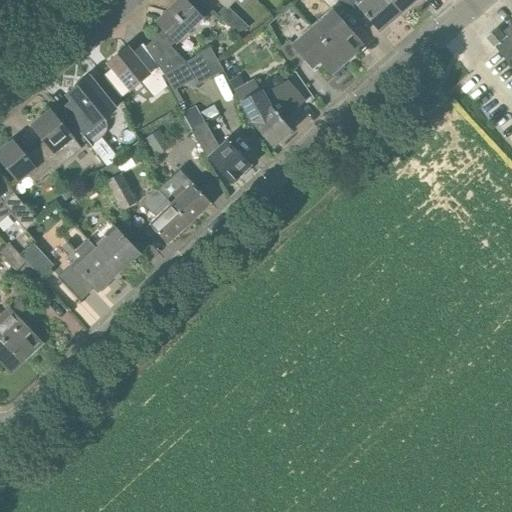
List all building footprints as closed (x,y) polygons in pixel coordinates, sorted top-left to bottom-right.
[(164,30),(145,48),(164,75),(185,63),(186,62),(172,48),(202,19),(183,0),(181,0),(158,23),(164,30)] [(320,0),(331,12),(312,28),(344,64),(364,46),(339,18),(346,11),(336,0),(320,0)] [(336,0),(346,11),(355,4),(379,33),(400,15),(387,0),(336,0)] [(387,0),(400,15),(417,0),(387,0)] [(237,34),(249,27),(226,7),(218,16),(237,34)] [(344,64),(312,28),(292,45),(288,41),(278,50),(296,69),(305,60),(313,69),(320,62),(331,75),(344,64)] [(487,39),(494,47),(505,37),(498,30),(487,39)] [(145,48),(145,47),(144,48),(149,55),(140,62),(128,48),(108,63),(131,91),(140,82),(153,98),(166,86),(161,76),(164,75),(145,48)] [(185,63),(197,85),(223,71),(211,48),(186,62),(185,63)] [(234,90),(244,85),(239,76),(233,78),(229,81),(234,90)] [(104,121),(102,119),(115,109),(90,78),(87,80),(83,80),(76,86),(75,90),(67,96),(76,107),(67,115),(63,111),(62,111),(90,145),(101,136),(104,133),(105,130),(105,128),(105,126),(105,124),(104,122),(104,121)] [(249,82),(244,85),(234,90),(253,125),(273,148),(292,131),(283,120),(306,101),(291,84),(279,94),(274,89),(262,94),(261,91),(256,94),(249,82)] [(200,114),(205,123),(218,114),(213,106),(200,114)] [(46,143),(37,151),(53,170),(71,156),(71,157),(82,149),(50,110),(32,126),(46,143)] [(207,157),(232,185),(241,177),(240,176),(251,166),(229,141),(220,149),(205,122),(191,130),(207,157)] [(158,131),(145,140),(158,158),(171,149),(158,131)] [(53,170),(37,151),(28,158),(14,140),(0,151),(0,161),(18,184),(28,176),(36,185),(53,170)] [(136,162),(146,155),(137,145),(129,151),(129,153),(136,162)] [(136,203),(120,174),(114,162),(99,171),(106,182),(122,211),(136,203)] [(102,179),(97,171),(89,176),(94,184),(102,179)] [(181,188),(168,201),(189,224),(211,204),(193,184),(185,192),(181,188)] [(66,190),(53,200),(60,208),(72,197),(66,190)] [(144,204),(154,214),(157,218),(150,225),(168,245),(189,224),(168,201),(158,191),(144,204)] [(0,198),(0,223),(12,214),(26,231),(37,222),(14,194),(4,203),(0,198)] [(108,220),(88,240),(118,272),(139,253),(116,229),(108,220)] [(97,292),(118,272),(88,240),(75,252),(79,256),(57,277),(56,278),(80,304),(81,303),(80,301),(94,288),(97,292)] [(8,244),(0,251),(0,253),(16,271),(26,262),(8,244)] [(52,263),(35,244),(25,253),(42,272),(52,263)] [(10,309),(0,318),(0,337),(23,362),(43,343),(10,309)] [(23,362),(0,337),(0,361),(11,373),(23,362)]
